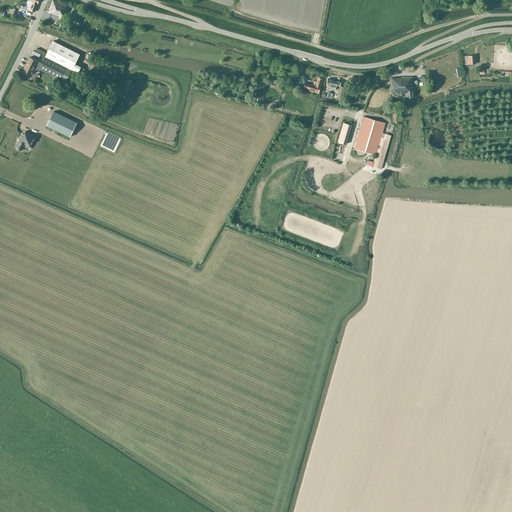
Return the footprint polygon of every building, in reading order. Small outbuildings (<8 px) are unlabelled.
[(35,12),(36,8),(37,4),(38,0),(26,0),(30,1),(27,9),(30,10),(29,13),(32,14),(33,11),(35,12)] [(69,5),(64,3),(55,0),(51,0),(52,1),(48,10),(48,11),(48,13),(59,17),(59,18),(64,20),(69,5)] [(75,64),(80,55),(53,41),(45,56),(72,70),(78,73),(81,67),(75,64)] [(465,66),(475,65),(474,56),(464,57),(465,66)] [(42,63),(38,61),(30,57),(23,72),(31,76),(31,75),(37,78),(41,70),(56,78),(61,80),(66,83),(72,70),(63,66),(45,57),(42,63)] [(402,94),(401,77),(391,78),(392,83),(391,83),(392,94),(402,94)] [(412,77),(401,77),(402,94),(406,93),(407,97),(414,97),(412,77)] [(320,87),(323,79),(318,78),(315,85),(305,83),(304,86),(303,88),(310,89),(310,91),(314,92),(318,93),(320,87)] [(340,84),(340,82),(328,80),(327,81),(326,84),(330,84),(330,85),(330,86),(328,86),(328,88),(329,89),(335,90),(336,86),(339,86),(340,86),(340,84)] [(343,100),(345,88),(340,87),(340,89),(338,89),(336,98),(343,100)] [(77,123),(54,111),(47,126),(70,137),(77,123)] [(374,163),(367,161),(366,164),(381,168),(390,140),(381,137),(385,123),(364,116),(354,148),(376,155),(374,163)] [(338,142),(346,144),(351,125),(344,122),(338,142)] [(36,136),(26,131),(24,135),(22,134),(16,147),(22,150),(24,144),(31,147),(36,136)] [(341,214),(343,219),(349,215),(347,210),(341,214)]
